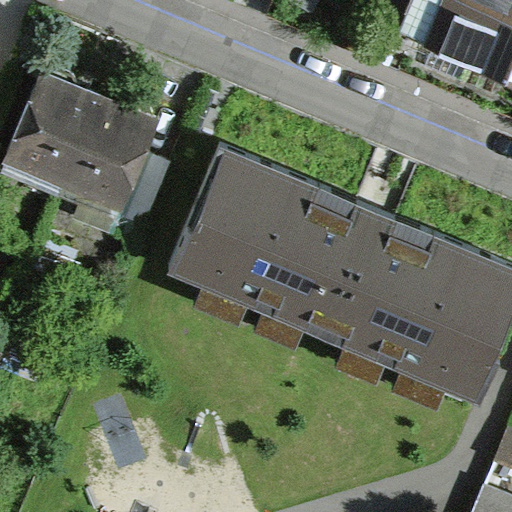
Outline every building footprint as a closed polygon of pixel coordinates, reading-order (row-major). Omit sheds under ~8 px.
[(511,85),(511,27),(446,1),(443,0),(418,0),(402,41),(511,85)] [(511,0),(446,0),(446,1),(511,27),(511,0)] [(104,101),(43,76),(7,164),(68,189),(104,101)] [(160,124),(104,101),(68,189),(125,212),(160,124)] [(511,316),(511,274),(225,155),(177,268),(206,280),(199,298),(283,333),(290,317),(360,347),(353,363),(437,398),(444,383),(478,397),(511,316)] [(511,511),(511,470),(499,465),(483,503),(504,511),(511,511)]
